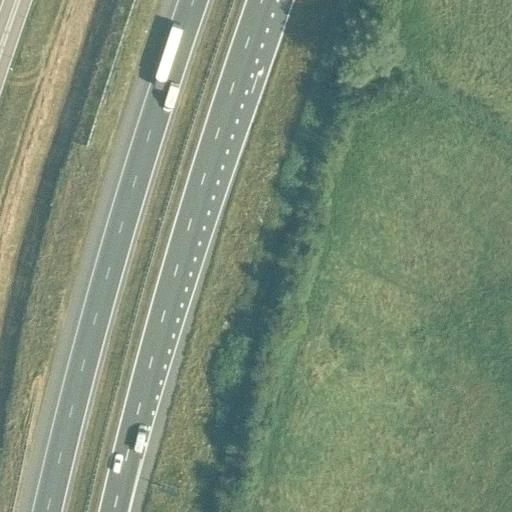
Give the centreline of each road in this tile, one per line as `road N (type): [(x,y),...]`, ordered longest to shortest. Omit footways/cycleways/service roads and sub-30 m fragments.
road 1 (motorway): [(113,511),(175,269),(261,0)]
road 2 (motorway): [(194,0),(113,253),(47,511)]
